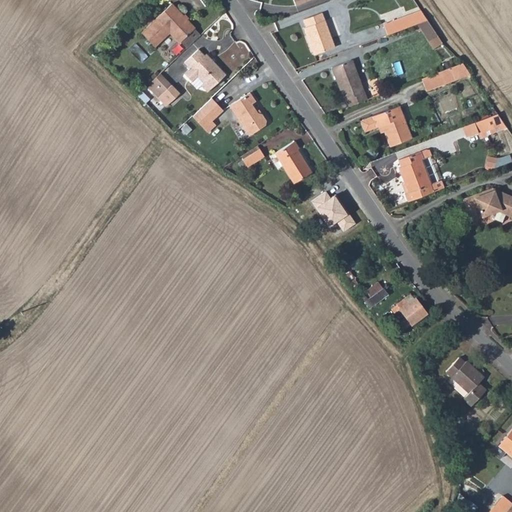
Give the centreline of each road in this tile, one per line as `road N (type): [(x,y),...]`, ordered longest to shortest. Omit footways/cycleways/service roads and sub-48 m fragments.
road 1 (track): [(215,511),(240,490),(253,456),(74,303),(45,295),(0,342)]
road 2 (tertiary): [(230,0),(448,309)]
road 3 (residential): [(448,309),(406,351),(447,459),(444,511)]
road 4 (unknown): [(392,239),(446,203),(511,183)]
